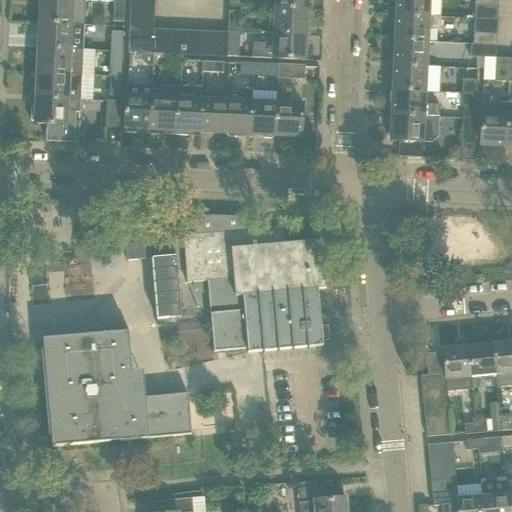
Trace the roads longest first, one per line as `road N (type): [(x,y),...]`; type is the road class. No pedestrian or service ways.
road 1 (residential): [(342,186),(0,171)]
road 2 (residential): [(401,511),(380,312)]
road 3 (residential): [(342,186),(351,0)]
road 4 (residential): [(511,194),(369,188)]
road 5 (residential): [(380,312),(511,299)]
road 6 (residential): [(380,312),(369,188)]
road 7 (residential): [(0,501),(106,494),(108,511)]
